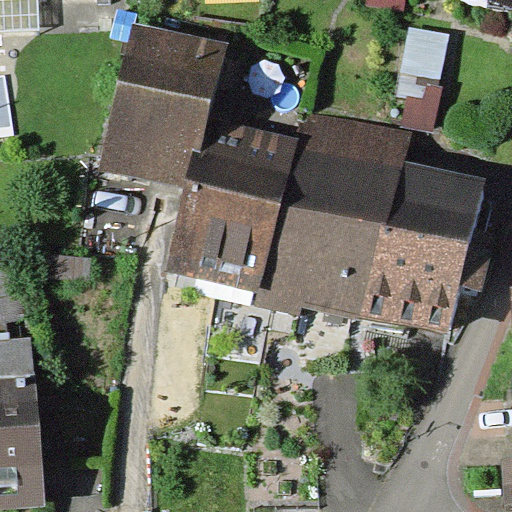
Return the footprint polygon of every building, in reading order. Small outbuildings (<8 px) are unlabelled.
[(0,0),(0,32),(39,30),(37,0),(0,0)] [(405,0),(366,0),(366,6),(404,11),(405,0)] [(511,0),(451,0),(511,11),(511,0)] [(226,42),(133,21),(100,170),(184,189),(193,151),(201,153),(209,117),(226,42)] [(450,35),(411,27),(401,72),(441,80),(450,35)] [(439,85),(441,80),(401,72),(396,97),(407,99),(401,126),(433,133),(443,86),(439,85)] [(4,75),(0,75),(0,135),(14,133),(4,75)] [(301,109),(295,136),(260,293),(256,308),(302,318),(305,305),(362,316),(382,225),(390,226),(405,160),(411,133),(301,109)] [(295,136),(209,117),(201,153),(193,151),(184,189),(166,271),(260,293),(295,136)] [(484,177),(405,160),(390,226),(382,225),(362,316),(449,335),(460,285),(482,290),(490,252),(469,247),(484,177)] [(31,336),(0,338),(0,376),(34,374),(31,336)] [(34,374),(0,376),(0,509),(45,506),(34,374)] [(511,378),(510,378),(511,396),(511,456),(501,457),(505,497),(511,496),(511,378)]
